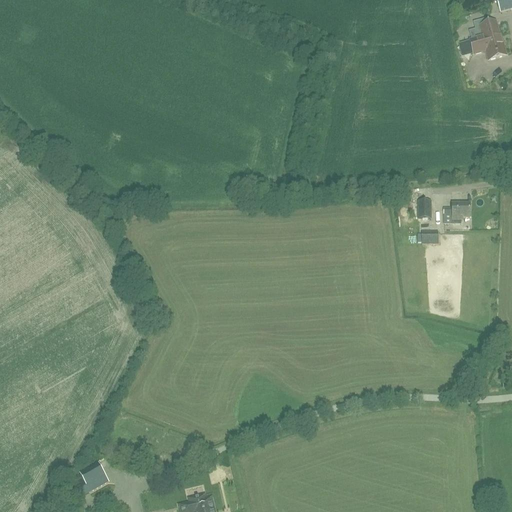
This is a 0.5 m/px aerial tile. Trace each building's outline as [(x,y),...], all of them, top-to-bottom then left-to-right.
[(478,39),(470,42),(474,55),(486,52),(489,61),(506,56),(502,41),(500,41),(495,23),(485,26),(483,21),(474,24),(478,39)] [(431,203),(418,203),(418,221),(431,221),(431,203)] [(462,220),(469,219),(469,205),(452,206),(452,210),(444,210),(444,216),(452,216),(452,221),(462,221),(462,220)] [(438,245),(438,234),(422,234),(422,246),(438,245)] [(80,475),(83,481),(74,486),(77,493),(80,498),(108,484),(98,465),(80,475)] [(188,500),(189,504),(178,507),(179,511),(211,511),(211,510),(213,510),(210,499),(204,500),(203,496),(188,500)]
